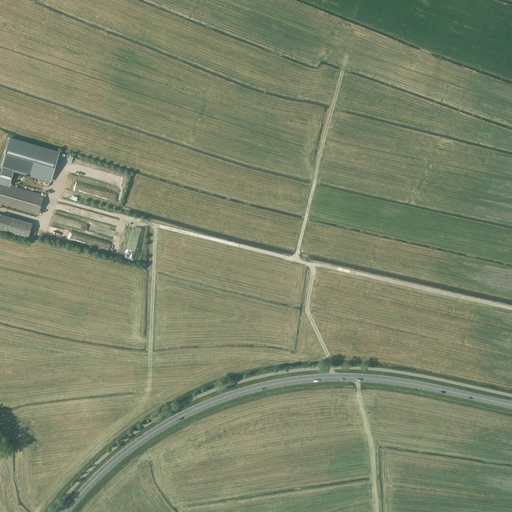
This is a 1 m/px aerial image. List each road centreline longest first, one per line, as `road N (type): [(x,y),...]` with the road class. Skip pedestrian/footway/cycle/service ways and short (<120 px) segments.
road 1 (secondary): [(511,404),(364,378),(276,383),(167,423),(98,475),(66,511)]
road 2 (track): [(295,259),(347,53)]
road 3 (track): [(314,265),(511,308)]
road 4 (track): [(154,224),(295,259)]
road 5 (track): [(375,511),(372,446),(356,378)]
road 6 (track): [(149,352),(154,224)]
